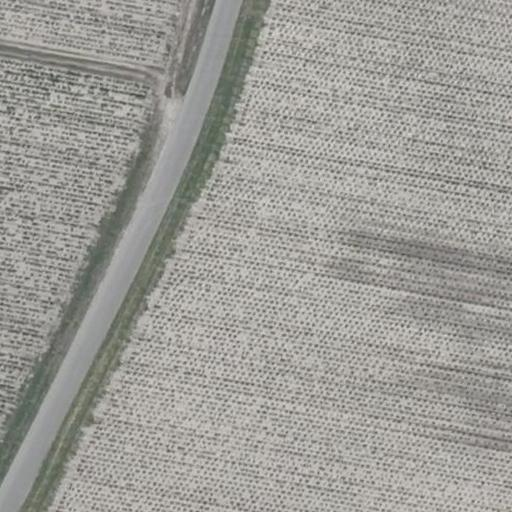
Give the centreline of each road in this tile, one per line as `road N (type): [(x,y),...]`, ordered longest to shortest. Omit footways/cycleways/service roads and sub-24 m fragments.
road 1 (residential): [(10,511),(151,216),(228,0)]
road 2 (track): [(0,48),(156,77),(189,111)]
